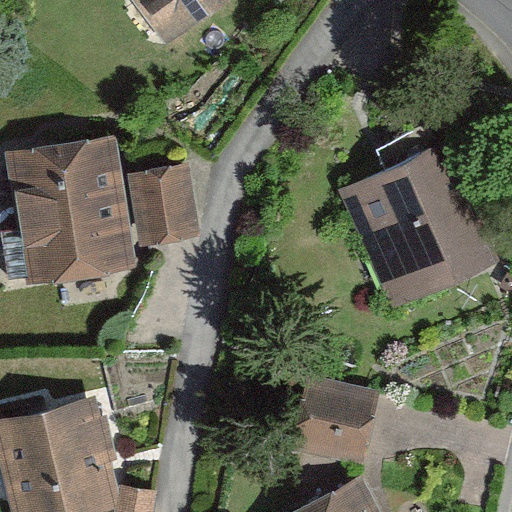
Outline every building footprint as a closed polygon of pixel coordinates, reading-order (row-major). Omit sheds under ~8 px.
[(120,0),(159,50),(223,0),(120,0)] [(106,141),(0,159),(0,183),(17,285),(127,267),(106,141)] [(436,154),(332,199),(382,311),(485,265),(436,154)] [(192,242),(180,173),(120,182),(131,252),(192,242)] [(368,399),(299,385),(285,455),(354,469),(368,399)] [(82,404),(0,426),(0,500),(3,511),(90,511),(111,507),(82,404)] [(151,511),(155,487),(121,482),(116,511),(151,511)] [(365,511),(352,485),(298,511),(365,511)]
